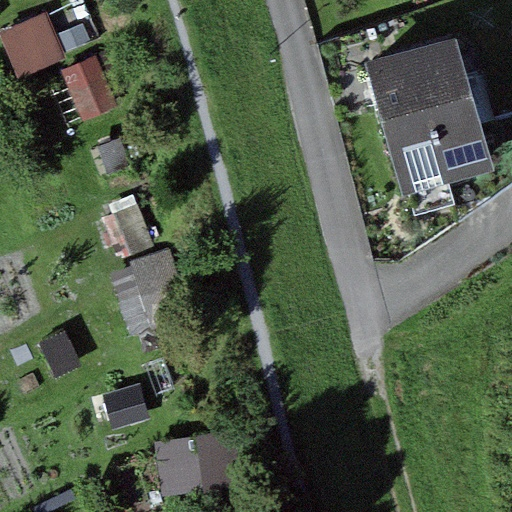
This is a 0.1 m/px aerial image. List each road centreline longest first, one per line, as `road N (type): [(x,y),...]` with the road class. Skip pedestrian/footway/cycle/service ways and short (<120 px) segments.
road 1 (residential): [(293,0),(376,305)]
road 2 (track): [(425,511),(376,305)]
